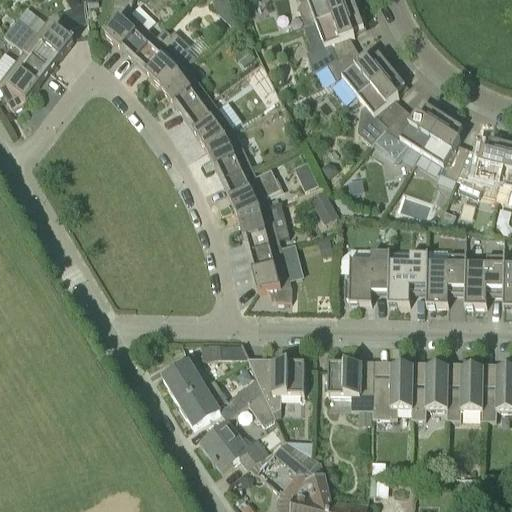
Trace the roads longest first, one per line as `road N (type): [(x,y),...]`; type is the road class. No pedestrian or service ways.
road 1 (residential): [(11,177),(80,87),(104,82),(184,175),(217,251),(230,332)]
road 2 (residential): [(511,343),(230,332)]
road 3 (residential): [(214,511),(105,331)]
road 4 (residential): [(105,331),(11,177)]
road 5 (residential): [(511,108),(433,63),(395,0)]
road 6 (residential): [(230,332),(105,331)]
